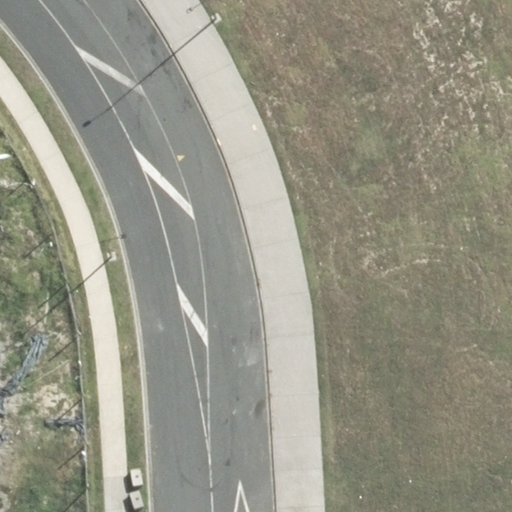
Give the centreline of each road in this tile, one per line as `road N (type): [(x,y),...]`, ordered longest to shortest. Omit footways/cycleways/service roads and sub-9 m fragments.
road 1 (unclassified): [(139,105),(191,247),(201,511)]
road 2 (residential): [(255,0),(201,57),(139,105)]
road 3 (unclassified): [(69,0),(139,105)]
